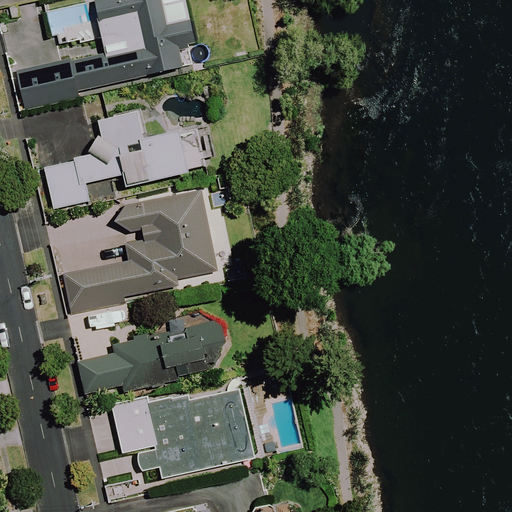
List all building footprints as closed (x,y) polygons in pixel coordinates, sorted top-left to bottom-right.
[(93,88),(195,65),(191,47),(199,46),(188,0),(104,0),(96,2),(107,54),(17,74),(25,111),(83,98),(95,95),(93,88)] [(150,140),(143,110),(99,121),(107,154),(46,168),(55,210),(91,201),(87,184),(124,176),(127,188),(208,169),(199,128),(150,140)] [(208,215),(203,191),(121,209),(126,233),(143,229),(146,241),(127,244),(131,262),(64,277),(72,314),(124,303),(176,291),(222,282),(216,258),(231,254),(222,212),(208,215)] [(114,345),(116,354),(80,363),(87,393),(123,384),(126,393),(208,372),(206,361),(225,356),(217,325),(189,333),(185,318),(168,323),(172,340),(156,344),(153,345),(151,336),(114,345)] [(261,458),(244,383),(151,403),(150,397),(113,405),(123,454),(138,451),(142,472),(161,468),(163,479),(261,458)]
